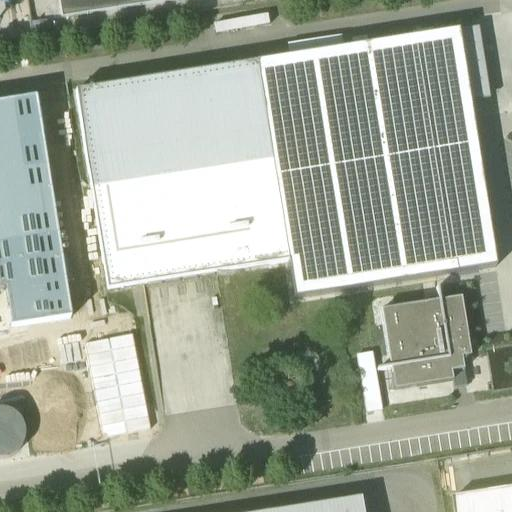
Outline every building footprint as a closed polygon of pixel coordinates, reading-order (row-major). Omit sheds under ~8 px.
[(58,0),(61,18),(176,0),(58,0)] [(451,30),(255,63),(293,293),(491,259),(451,30)] [(255,63),(75,91),(107,291),(287,262),(255,63)] [(380,311),(393,390),(451,381),(452,389),(465,387),(461,358),(469,357),(460,298),(380,311)] [(491,394),(511,390),(511,345),(484,350),(491,394)] [(372,353),(355,356),(365,414),(382,411),(372,353)] [(24,438),(24,434),(24,431),(23,428),(22,424),(20,421),(18,418),(16,416),(13,414),(10,412),(7,411),(3,410),(0,409),(0,459),(1,460),(4,459),(7,458),(10,457),(12,456),(15,454),(17,452),(19,449),(21,446),(22,444),(23,441),(24,438)] [(455,511),(511,511),(511,488),(453,498),(455,511)] [(361,511),(359,499),(277,511),(361,511)]
